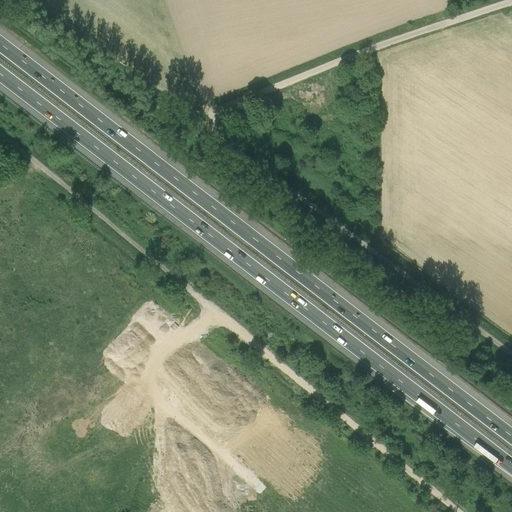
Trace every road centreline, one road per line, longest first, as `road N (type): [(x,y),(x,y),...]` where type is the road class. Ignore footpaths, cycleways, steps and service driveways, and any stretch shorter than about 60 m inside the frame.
road 1 (motorway): [(27,511),(31,433),(70,363),(133,321),(204,310),(267,326),(302,345),(511,491)]
road 2 (motorway): [(511,436),(0,42)]
road 3 (motorway): [(0,75),(511,467)]
road 4 (track): [(458,511),(0,133)]
road 5 (unclassified): [(432,294),(217,135),(217,109),(286,82)]
road 6 (motorway): [(286,82),(142,67),(0,6)]
road 7 (track): [(216,312),(156,359),(154,385),(258,486)]
road 8 (motorway): [(432,294),(421,252),(424,203),(441,159),(469,120),(511,90)]
road 9 (unclassified): [(286,82),(511,1)]
road 10 (motorway): [(511,43),(360,76),(286,82)]
road 11 (motorway): [(511,392),(467,352),(432,294)]
